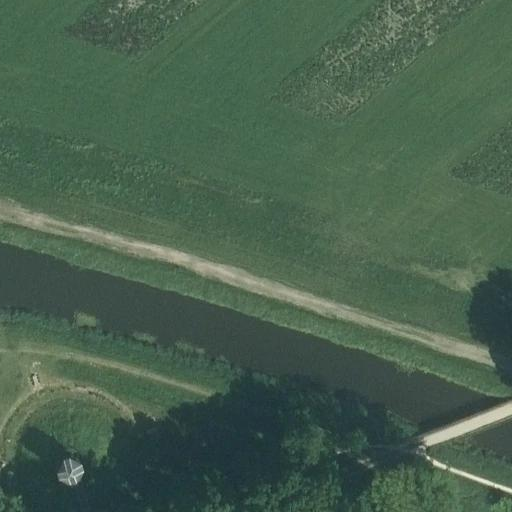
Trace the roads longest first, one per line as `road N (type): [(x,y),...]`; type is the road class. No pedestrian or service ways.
road 1 (track): [(0,230),(511,395)]
road 2 (track): [(255,511),(405,450)]
